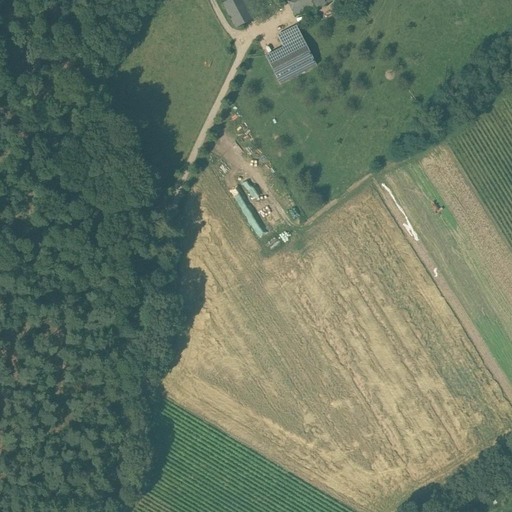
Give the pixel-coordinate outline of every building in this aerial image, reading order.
[(253,19),(243,0),(228,0),(222,3),(235,28),(253,19)] [(288,0),(296,15),(318,4),(320,7),(333,0),(288,0)] [(304,37),(303,38),(298,26),(279,34),(285,47),(267,56),(280,83),(317,65),(304,37)] [(254,226),(263,221),(234,174),(225,180),(254,226)] [(261,216),(279,232),(286,225),(267,208),(261,216)]
